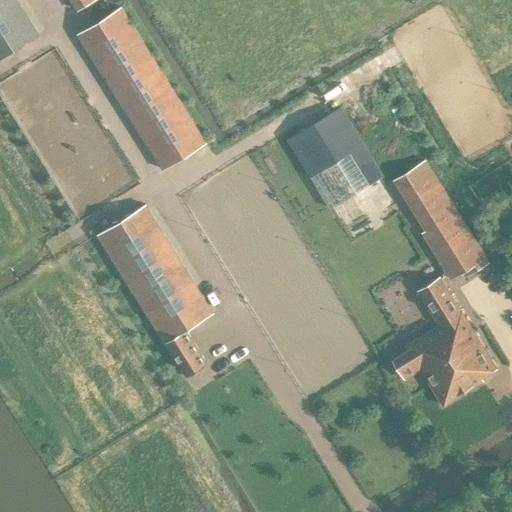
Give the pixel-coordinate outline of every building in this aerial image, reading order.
[(18,0),(0,0),(0,57),(39,33),(18,0)] [(71,0),(78,9),(92,0),(71,0)] [(103,0),(110,10),(122,2),(120,0),(103,0)] [(163,167),(205,141),(120,5),(78,32),(163,167)] [(340,106),(288,138),(331,208),(383,176),(340,106)] [(425,159),(393,178),(425,229),(422,231),(451,278),(464,270),(467,275),(489,261),(425,159)] [(145,203),(98,233),(165,342),(187,376),(207,363),(186,329),(213,312),(145,203)] [(409,349),(393,359),(404,378),(421,368),(442,403),(499,370),(461,309),(440,277),(417,290),(438,325),(406,344),(409,349)] [(394,332),(368,288),(337,307),(364,351),(394,332)]
